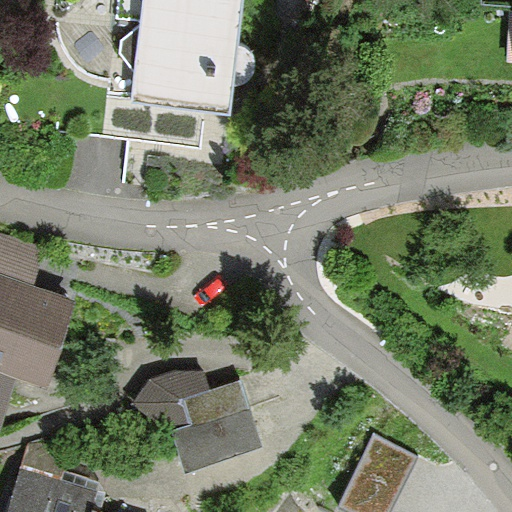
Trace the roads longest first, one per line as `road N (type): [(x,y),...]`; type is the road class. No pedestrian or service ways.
road 1 (residential): [(511,493),(243,228)]
road 2 (residential): [(511,161),(405,174),(243,228)]
road 3 (residential): [(243,228),(125,226),(0,194)]
